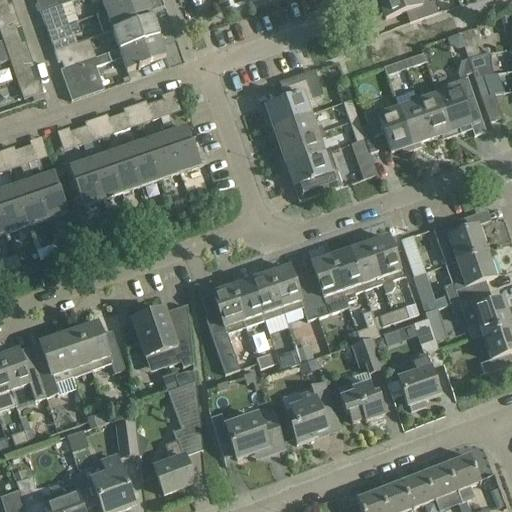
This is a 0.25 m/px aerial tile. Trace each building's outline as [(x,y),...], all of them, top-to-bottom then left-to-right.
[(34,0),(40,15),(59,8),(55,0),(34,0)] [(145,1),(144,0),(100,0),(103,5),(96,8),(99,17),(145,1)] [(419,3),(417,0),(381,0),(373,3),(375,8),(380,6),(385,22),(406,15),(409,26),(438,16),(434,5),(428,7),(426,1),(419,3)] [(112,34),(152,20),(145,1),(99,17),(96,18),(103,37),(112,33),(112,34)] [(59,8),(40,15),(47,35),(66,28),(59,8)] [(0,34),(3,43),(18,38),(16,30),(19,29),(15,17),(0,22),(0,34)] [(158,39),(152,20),(112,34),(119,53),(158,39)] [(73,37),(77,36),(74,25),(66,28),(47,35),(54,54),(77,46),(73,37)] [(468,63),(476,60),(480,58),(471,33),(459,37),(468,62),(468,63)] [(18,38),(3,43),(6,51),(21,46),(18,38)] [(99,81),(96,70),(99,69),(106,66),(110,65),(122,61),(126,74),(137,70),(138,72),(140,71),(140,69),(149,66),(149,65),(165,59),(158,39),(141,45),(119,53),(107,57),(103,58),(100,59),(95,61),(64,72),(60,73),(63,80),(67,93),(71,103),(103,92),(99,81)] [(77,46),(54,54),(58,65),(61,64),(64,72),(95,61),(89,42),(84,44),(77,46)] [(10,63),(16,82),(32,76),(29,69),(33,68),(29,56),(10,63)] [(423,57),(403,64),(406,72),(426,65),(423,57)] [(468,63),(472,74),(473,78),(482,75),(476,60),(468,63)] [(457,77),(459,84),(435,92),(437,99),(451,140),(472,133),(469,125),(480,121),(465,76),(472,74),(468,63),(468,62),(460,64),(457,77)] [(387,79),(406,72),(403,64),(384,71),(387,79)] [(35,85),(32,76),(16,82),(19,90),(22,102),(42,96),(38,84),(35,85)] [(285,103),(266,110),(271,125),(266,127),(268,132),(309,118),(304,104),(311,101),(302,77),(279,85),(281,92),(285,103)] [(482,102),(490,99),(483,79),(475,82),(482,102)] [(347,90),(336,93),(341,107),(351,103),(347,90)] [(446,142),(451,140),(437,99),(424,104),(422,97),(415,99),(430,142),(445,137),(446,142)] [(494,98),(490,99),(482,102),(490,126),(502,121),(494,98)] [(430,142),(415,99),(409,101),(412,108),(398,113),(412,154),(417,152),(415,147),(430,142)] [(162,102),(155,105),(160,121),(168,118),(162,102)] [(356,117),(351,104),(343,106),(347,120),(356,117)] [(152,124),(160,121),(155,105),(146,108),(152,124)] [(367,127),(360,129),(365,143),(369,157),(377,154),(373,140),(383,136),(390,156),(405,150),(407,155),(412,154),(398,113),(385,118),(383,111),(364,117),(365,122),(367,127)] [(130,131),(124,115),(116,118),(121,134),(130,131)] [(121,134),(116,118),(108,121),(113,137),(121,134)] [(309,118),(268,132),(270,137),(275,135),(280,150),(323,135),(321,128),(313,131),(309,118)] [(91,145),(86,129),(77,132),(83,147),(91,145)] [(352,132),(356,146),(365,143),(360,129),(352,132)] [(166,137),(179,177),(200,169),(192,146),(191,146),(185,130),(166,137)] [(83,147),(77,132),(69,134),(75,150),(83,147)] [(280,166),(282,171),(323,157),(318,143),(326,141),(323,135),(280,150),(285,165),(280,166)] [(146,144),(160,183),(179,177),(166,137),(146,144)] [(141,190),(160,183),(146,144),(127,150),(141,190)] [(31,148),(23,150),(28,166),(36,164),(31,148)] [(28,166),(23,150),(14,153),(20,169),(28,166)] [(108,157),(121,197),(141,190),(127,150),(108,157)] [(323,157),(282,171),(283,176),(288,174),(298,206),(342,190),(330,155),(323,157)] [(102,203),(121,197),(108,157),(88,164),(102,203)] [(82,210),(102,203),(88,164),(69,171),(82,210)] [(34,183),(48,222),(67,215),(54,176),(34,183)] [(14,189),(28,229),(48,222),(34,183),(14,189)] [(28,229),(14,189),(0,194),(0,210),(9,236),(28,229)] [(186,200),(174,204),(177,213),(189,209),(186,200)] [(0,238),(9,236),(0,210),(0,238)] [(446,269),(489,254),(480,229),(476,231),(476,230),(467,233),(463,222),(433,233),(446,269)] [(107,223),(79,232),(84,245),(112,235),(107,223)] [(387,240),(367,247),(381,288),(385,298),(391,296),(393,292),(391,285),(402,281),(387,240)] [(412,240),(401,244),(413,280),(425,276),(412,240)] [(349,253),(363,294),(381,288),(367,247),(349,253)] [(349,253),(330,260),(346,306),(355,303),(353,298),(363,294),(349,253)] [(489,254),(446,269),(452,288),(443,291),(446,299),(423,307),(426,316),(488,295),(485,284),(494,281),(493,280),(497,279),(489,254)] [(17,257),(0,262),(0,270),(2,276),(21,270),(17,257)] [(313,273),(303,276),(318,320),(347,311),(346,307),(346,306),(330,260),(310,266),(313,273)] [(307,324),(318,320),(303,276),(292,280),(288,270),(268,277),(282,318),(302,311),(307,324)] [(268,277),(250,283),(255,299),(264,324),(269,338),(287,332),(282,318),(268,277)] [(428,288),(424,277),(414,281),(417,292),(428,288)] [(231,290),(245,331),(264,324),(250,283),(231,290)] [(219,316),(205,321),(225,379),(240,374),(227,337),(245,331),(231,290),(223,292),(222,289),(213,293),(214,296),(212,296),(219,316)] [(492,305),(488,295),(426,316),(448,309),(452,320),(462,316),(462,317),(473,313),(478,327),(466,331),(470,342),(481,338),(511,327),(511,321),(505,302),(501,303),(501,302),(492,305)] [(136,322),(132,324),(145,361),(159,356),(165,371),(180,366),(182,371),(191,368),(193,368),(186,309),(185,309),(188,335),(173,340),(163,313),(151,317),(151,315),(150,313),(134,319),(135,321),(136,322)] [(404,311),(391,315),(395,327),(408,322),(404,311)] [(356,335),(360,346),(371,342),(378,339),(376,333),(373,322),(372,322),(370,315),(362,318),(367,331),(356,335)] [(395,327),(391,315),(378,320),(373,322),(376,333),(395,327)] [(428,322),(412,327),(421,354),(437,348),(428,322)] [(97,326),(77,333),(92,375),(111,368),(114,377),(125,373),(112,335),(101,338),(97,326)] [(511,327),(470,342),(470,343),(482,339),(490,364),(480,368),(483,378),(511,368),(511,362),(510,357),(511,356),(511,327)] [(77,333),(58,339),(67,364),(73,381),(92,375),(77,333)] [(356,334),(348,337),(352,348),(360,346),(356,335),(356,334)] [(40,350),(30,353),(46,400),(76,390),(73,381),(67,364),(58,339),(39,346),(40,350)] [(371,342),(360,346),(352,348),(351,349),(359,370),(365,368),(368,377),(381,372),(371,342)] [(308,348),(295,353),(295,354),(299,367),(313,362),(308,348)] [(18,353),(0,359),(0,366),(12,402),(32,396),(35,404),(46,400),(30,353),(19,357),(18,353)] [(299,367),(295,354),(276,360),(281,373),(299,367)] [(272,370),(268,358),(256,362),(260,374),(272,370)] [(397,383),(387,387),(392,402),(403,399),(407,410),(409,410),(410,415),(426,410),(424,405),(439,400),(424,359),(410,364),(414,375),(397,381),(397,383)] [(315,362),(298,368),(301,378),(318,372),(315,362)] [(0,366),(0,414),(15,410),(12,402),(0,366)] [(175,380),(178,391),(194,386),(193,374),(175,380)] [(255,381),(254,376),(243,380),(246,388),(252,386),(255,393),(261,391),(258,381),(256,382),(256,381),(255,381)] [(302,407),(288,412),(294,430),(290,431),(296,449),(315,442),(314,438),(326,434),(321,419),(333,415),(331,408),(327,395),(323,385),(309,390),(311,396),(299,400),(302,407)] [(178,391),(167,395),(181,433),(199,426),(194,386),(178,391)] [(327,395),(331,408),(341,405),(345,418),(348,417),(352,427),(364,422),(365,425),(384,419),(376,397),(372,399),(367,386),(352,391),(350,386),(336,391),(336,392),(327,395)] [(109,425),(106,415),(92,420),(96,430),(109,425)] [(283,453),(270,415),(256,420),(255,417),(224,428),(236,463),(264,453),(266,459),(283,453)] [(132,426),(131,418),(116,423),(117,428),(116,428),(120,461),(136,458),(132,426)] [(25,419),(19,421),(24,435),(27,445),(35,442),(32,431),(30,432),(25,419)] [(69,439),(75,455),(91,449),(85,434),(69,439)] [(24,435),(11,440),(15,451),(28,446),(27,445),(24,435)] [(170,466),(154,472),(156,480),(163,498),(193,487),(186,468),(177,443),(175,443),(175,444),(163,448),(170,466)] [(461,507),(462,506),(466,505),(474,502),(469,490),(478,487),(479,488),(480,487),(469,458),(468,459),(468,460),(446,469),(457,495),(457,496),(461,507)] [(91,483),(82,486),(91,509),(99,506),(101,511),(126,511),(134,509),(127,491),(115,459),(100,465),(105,478),(91,483)] [(434,504),(457,495),(446,469),(424,477),(434,504)] [(22,473),(13,477),(16,485),(25,482),(22,473)] [(411,511),(413,511),(434,504),(424,477),(402,486),(411,511)] [(25,482),(16,485),(19,493),(25,511),(43,511),(45,511),(84,511),(91,509),(79,478),(68,482),(69,484),(49,491),(48,490),(33,492),(32,480),(25,482)] [(411,511),(402,486),(379,495),(385,511),(411,511)] [(25,511),(19,493),(0,499),(0,500),(4,511),(25,511)] [(385,511),(379,495),(357,503),(357,502),(356,502),(359,511),(385,511)]
